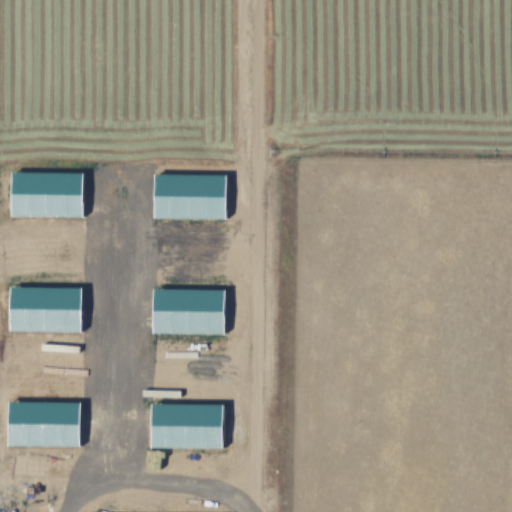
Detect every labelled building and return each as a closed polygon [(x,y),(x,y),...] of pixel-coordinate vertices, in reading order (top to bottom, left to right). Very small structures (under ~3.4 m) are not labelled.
[(13,215),(85,217),(86,173),(14,171),(13,215)] [(156,218),(228,219),(229,175),(157,174),(156,218)] [(83,332),(84,287),(12,286),(11,331),(83,332)] [(227,334),(227,289),(155,288),(155,333),(227,334)] [(81,447),(82,403),(11,401),(10,445),(81,447)] [(226,404),(153,403),(153,447),(225,449),(226,404)]
